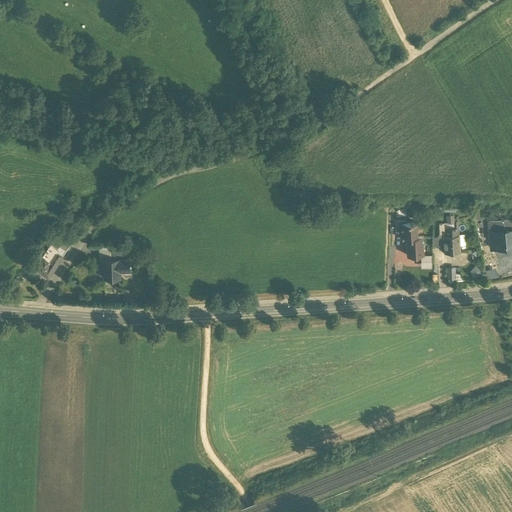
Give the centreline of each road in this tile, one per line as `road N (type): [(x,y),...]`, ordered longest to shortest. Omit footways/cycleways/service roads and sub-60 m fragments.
road 1 (secondary): [(0,312),(122,321),(511,294)]
road 2 (track): [(91,230),(172,174),(256,152),(312,126),(496,0)]
road 3 (track): [(0,5),(187,110),(195,168)]
road 4 (track): [(252,511),(208,451),(205,316)]
road 5 (track): [(340,511),(511,432)]
